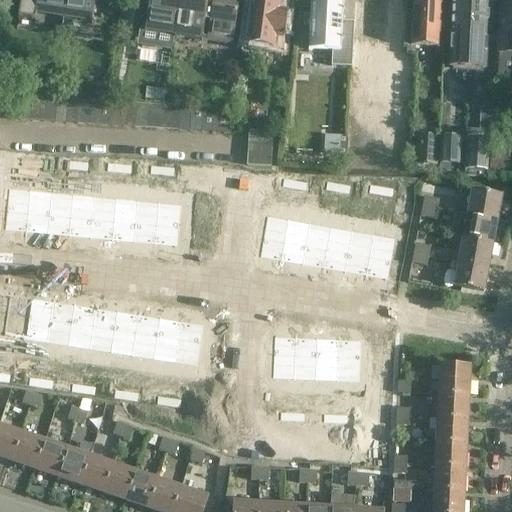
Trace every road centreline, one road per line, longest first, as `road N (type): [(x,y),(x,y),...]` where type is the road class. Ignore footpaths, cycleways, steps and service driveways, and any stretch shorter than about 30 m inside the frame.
road 1 (residential): [(0,263),(252,288),(505,333)]
road 2 (residential): [(498,511),(505,333)]
